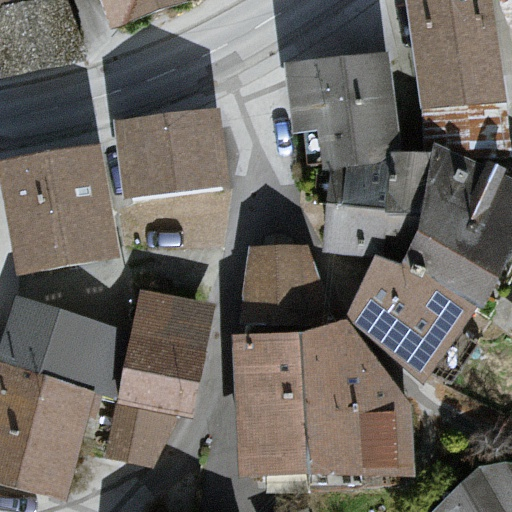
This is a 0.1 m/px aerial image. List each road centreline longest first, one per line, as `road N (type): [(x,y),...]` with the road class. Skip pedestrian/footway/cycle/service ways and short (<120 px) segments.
road 1 (residential): [(511,436),(437,409),(347,319),(220,45)]
road 2 (tertiary): [(220,45),(108,93),(0,118)]
